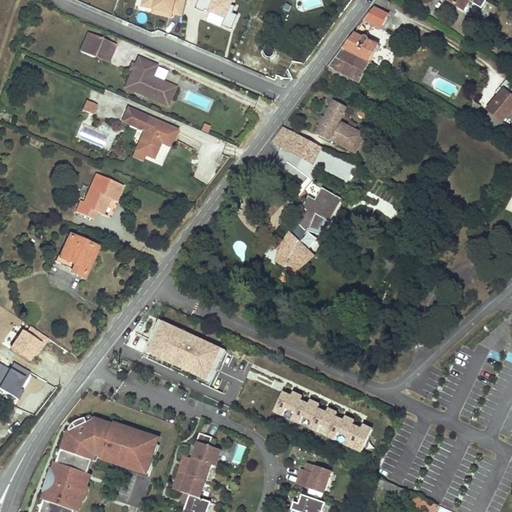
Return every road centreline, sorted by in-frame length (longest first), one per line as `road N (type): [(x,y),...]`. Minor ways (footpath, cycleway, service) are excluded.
road 1 (tertiary): [(11,480),(291,100)]
road 2 (residential): [(291,100),(58,0)]
road 3 (tertiary): [(291,100),(370,0)]
